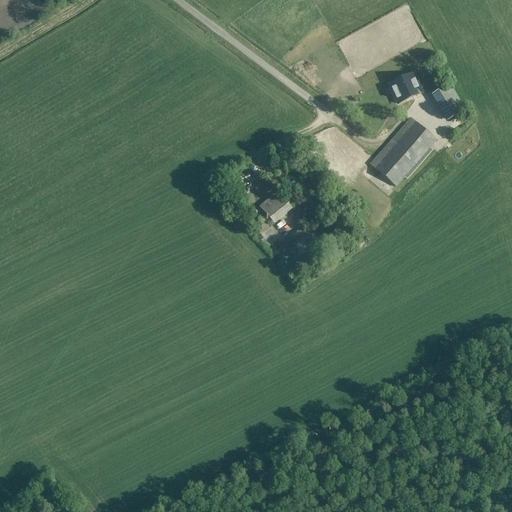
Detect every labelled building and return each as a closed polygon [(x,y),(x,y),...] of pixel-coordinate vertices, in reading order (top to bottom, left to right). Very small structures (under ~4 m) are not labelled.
[(412,75),(389,86),(395,97),(398,104),(403,102),(415,97),(421,94),(412,75)] [(464,111),(449,85),(432,95),(448,121),(464,111)] [(410,119),(370,165),(396,187),(436,141),(410,119)] [(272,226),(273,225),(292,210),(278,192),(259,207),(266,215),(252,227),(269,247),(281,238),(272,226)] [(290,242),(277,253),(286,264),(294,258),(302,267),(320,252),(301,229),(292,237),(288,240),(290,242)]
